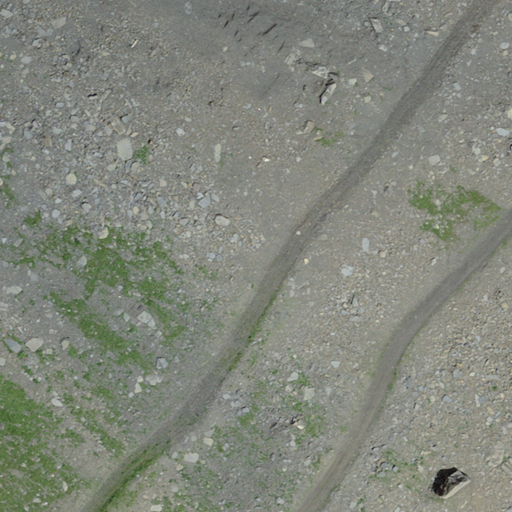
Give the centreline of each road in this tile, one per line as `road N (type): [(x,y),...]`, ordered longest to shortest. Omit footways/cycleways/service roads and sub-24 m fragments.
road 1 (track): [(496,0),(455,40),(214,382),(89,511)]
road 2 (track): [(304,511),(349,464),(416,315),(511,219)]
